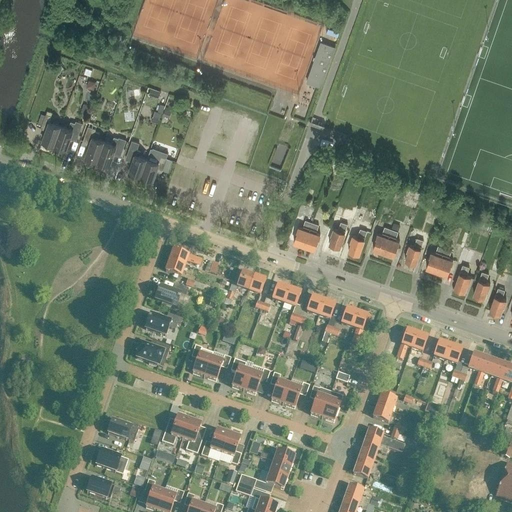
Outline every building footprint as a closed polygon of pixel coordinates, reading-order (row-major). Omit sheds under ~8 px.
[(336,47),(321,42),(306,82),(321,87),(336,47)] [(88,87),(95,88),(97,81),(89,79),(88,87)] [(159,98),(161,92),(151,89),(149,94),(159,98)] [(88,115),(91,106),(84,104),(81,113),(88,115)] [(54,145),(61,126),(49,122),(53,112),(46,109),(46,112),(47,112),(42,126),(47,128),(42,141),(54,145)] [(155,111),(152,121),(158,123),(161,113),(155,111)] [(61,126),(54,145),(66,149),(70,139),(77,141),(83,123),(76,121),(75,123),(71,122),(68,129),(61,126)] [(98,160),(104,141),(93,137),(96,129),(88,126),(83,141),(90,143),(86,156),(98,160)] [(104,141),(98,160),(110,164),(114,151),(121,154),(126,140),(119,137),(118,138),(114,137),(112,144),(104,141)] [(129,171),(141,175),(147,158),(140,156),(141,151),(137,150),(139,144),(132,141),(127,156),(134,158),(129,171)] [(154,161),(147,158),(141,175),(153,179),(156,171),(161,173),(167,158),(161,156),(162,153),(157,151),(154,161)] [(300,212),(309,214),(312,203),(303,200),(300,212)] [(312,220),(306,218),(303,225),(318,229),(321,219),(313,217),(312,220)] [(295,225),(291,242),(315,249),(320,231),(295,225)] [(428,225),(426,233),(418,230),(415,242),(422,244),(424,236),(431,238),(435,227),(428,225)] [(383,232),(397,235),(398,228),(384,226),(383,232)] [(327,244),(340,247),(345,231),(332,227),(327,244)] [(358,235),(351,233),(346,250),(359,254),(367,230),(360,227),(358,235)] [(394,256),(399,238),(375,231),(370,249),(394,256)] [(404,261),(417,263),(420,246),(406,243),(404,261)] [(429,249),(423,266),(445,274),(452,258),(429,249)] [(169,263),(185,268),(186,264),(199,269),(201,263),(178,255),(179,253),(174,251),(169,263)] [(181,280),(185,268),(169,263),(165,274),(181,280)] [(214,277),(218,267),(213,265),(209,275),(214,277)] [(451,288),(465,292),(471,275),(457,271),(451,288)] [(237,290),(248,294),(253,279),(242,275),(237,290)] [(485,298),(490,282),(476,278),(471,294),(485,298)] [(253,279),(248,294),(260,298),(265,283),(253,279)] [(194,284),(187,282),(185,288),(192,290),(194,284)] [(171,294),(179,297),(179,298),(184,299),(187,292),(174,287),(171,294)] [(283,307),(289,291),(277,287),(272,303),(283,307)] [(177,303),(179,298),(179,297),(171,294),(159,290),(154,303),(161,306),(160,309),(169,312),(170,309),(175,311),(177,305),(178,303),(177,303)] [(225,298),(227,293),(219,290),(217,295),(225,298)] [(300,295),(289,291),(283,307),(295,311),(300,295)] [(228,294),(226,302),(232,304),(234,296),(228,294)] [(500,315),(506,298),(493,294),(487,310),(500,315)] [(306,315),(318,319),(323,304),(312,299),(306,315)] [(263,306),(257,304),(255,310),(261,312),(263,306)] [(323,304),(318,319),(329,323),(335,308),(323,304)] [(263,306),(261,312),(267,314),(270,308),(263,306)] [(341,327),(353,331),(358,316),(346,312),(341,327)] [(298,318),(292,316),(289,323),(296,325),(298,318)] [(370,320),(358,316),(353,331),(356,332),(352,346),(357,347),(365,325),(368,326),(370,320)] [(147,325),(145,332),(165,340),(168,331),(174,333),(176,328),(179,329),(181,322),(167,317),(165,324),(149,318),(147,324),(147,325)] [(298,318),(296,325),(302,327),(304,320),(298,318)] [(333,331),(327,329),(326,328),(324,334),(331,337),(333,331)] [(296,344),(301,330),(297,329),(292,343),(296,344)] [(333,331),(331,337),(337,339),(339,333),(333,331)] [(410,351),(415,336),(404,332),(402,338),(404,339),(396,361),(401,363),(406,350),(410,351)] [(427,340),(415,336),(410,351),(422,355),(427,340)] [(433,359),(445,364),(450,348),(439,344),(433,359)] [(136,355),(138,355),(136,362),(148,366),(147,367),(155,370),(155,368),(158,369),(160,361),(165,362),(169,351),(155,346),(152,352),(139,347),(136,355)] [(192,375),(204,380),(211,359),(212,356),(201,352),(201,351),(195,348),(191,359),(197,362),(192,375)] [(450,348),(445,364),(456,368),(462,352),(450,348)] [(473,356),(468,372),(478,375),(479,376),(485,360),(473,356)] [(222,363),(211,359),(204,380),(216,384),(221,370),(226,372),(230,361),(224,359),(222,363)] [(491,371),(494,372),(496,365),(485,360),(479,376),(478,375),(473,388),(478,390),(483,377),(489,379),(491,371)] [(425,363),(419,361),(416,368),(423,370),(425,363)] [(243,394),(250,374),(244,372),(246,366),(235,362),(231,373),(236,375),(231,390),(243,394)] [(351,375),(353,366),(341,362),(338,370),(351,375)] [(301,363),(300,370),(314,373),(316,366),(301,363)] [(432,366),(425,363),(423,370),(429,372),(432,366)] [(492,395),(497,397),(502,384),(500,383),(506,368),(496,365),(494,372),(491,371),(489,379),(497,382),(492,395)] [(463,367),(460,375),(457,383),(459,383),(464,385),(466,378),(465,377),(468,369),(463,367)] [(511,387),(511,370),(506,368),(500,383),(502,384),(511,387)] [(261,378),(250,374),(243,394),(255,398),(260,384),(266,385),(269,375),(263,373),(261,378)] [(451,380),(457,383),(460,375),(453,373),(451,380)] [(282,408),(289,388),(278,384),(279,378),(273,376),(269,388),(275,390),(270,404),(282,408)] [(338,376),(336,382),(347,386),(349,380),(338,376)] [(300,392),(289,388),(282,408),(293,412),(298,398),(304,400),(308,388),(302,386),(300,392)] [(321,422),(331,395),(319,391),(319,392),(313,390),(309,402),(315,404),(310,418),(321,422)] [(119,405),(117,411),(129,415),(126,421),(138,425),(141,419),(136,417),(141,403),(130,399),(130,398),(121,395),(117,404),(119,405)] [(333,426),(340,406),(342,399),(331,395),(321,422),(333,426)] [(381,397),(376,409),(392,414),(396,403),(381,397)] [(388,426),(392,414),(376,409),(372,421),(388,426)] [(182,443),(189,422),(177,418),(175,424),(169,422),(162,444),(172,448),(175,440),(182,443)] [(201,426),(189,422),(182,443),(188,445),(186,452),(196,456),(201,444),(196,442),(201,426)] [(107,436),(133,445),(138,433),(112,424),(107,436)] [(401,430),(395,427),(392,434),(399,436),(401,430)] [(228,436),(216,432),(211,446),(206,444),(201,457),(207,459),(209,453),(221,457),(228,436)] [(368,432),(364,444),(388,452),(388,451),(401,456),(404,448),(382,440),(383,437),(368,432)] [(399,436),(392,434),(390,441),(397,443),(399,436)] [(240,440),(228,436),(221,457),(232,461),(231,466),(237,468),(240,457),(235,455),(240,440)] [(511,451),(511,443),(506,442),(500,458),(509,461),(511,451)] [(364,444),(360,454),(375,460),(378,452),(381,454),(381,456),(386,458),(388,452),(364,444)] [(260,447),(253,445),(249,456),(257,458),(260,447)] [(95,469),(122,479),(127,463),(101,454),(95,469)] [(276,454),(274,461),(261,456),(259,460),(272,465),(290,471),(294,460),(276,454)] [(360,454),(356,466),(380,474),(382,468),(377,466),(376,468),(373,467),(375,460),(360,454)] [(149,468),(152,462),(141,458),(139,464),(149,468)] [(286,482),(290,471),(272,465),(269,476),(286,482)] [(380,474),(356,466),(353,477),(367,482),(369,476),(373,477),(372,479),(377,481),(380,474)] [(511,468),(506,466),(495,499),(511,505),(511,468)] [(233,486),(235,475),(229,473),(226,485),(233,486)] [(269,476),(265,487),(282,493),(286,482),(269,476)] [(238,487),(253,492),(256,484),(241,479),(238,487)] [(91,482),(87,495),(109,503),(112,495),(118,497),(120,492),(114,490),(114,489),(91,482)] [(148,511),(157,511),(164,494),(153,490),(154,485),(148,483),(144,495),(150,497),(145,511),(148,511)] [(250,500),(253,492),(238,487),(235,495),(250,500)] [(345,499),(368,507),(371,500),(365,499),(365,501),(361,500),(363,493),(349,488),(345,499)] [(137,500),(140,493),(134,491),(131,498),(137,500)] [(175,498),(164,494),(157,511),(171,511),(174,504),(179,506),(183,495),(177,493),(175,498)] [(201,511),(203,507),(192,503),(194,499),(187,496),(183,508),(189,510),(188,511),(201,511)] [(345,499),(341,511),(344,511),(356,511),(358,508),(362,510),(360,511),(366,511),(368,507),(345,499)] [(275,511),(277,510),(254,502),(250,511),(275,511)]
